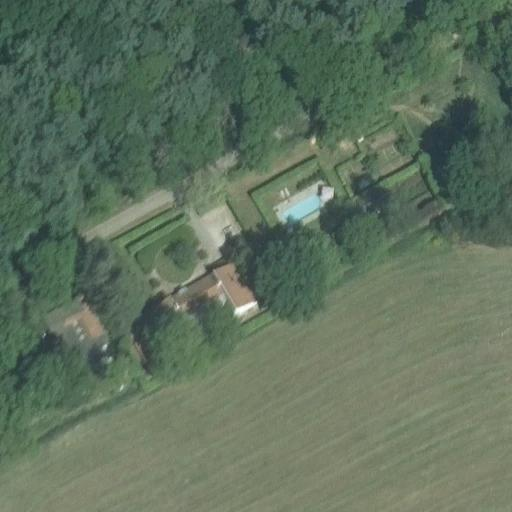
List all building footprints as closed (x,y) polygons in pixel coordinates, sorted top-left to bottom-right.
[(380,193),(355,206),(365,225),(382,216),(384,219),(392,215),(380,193)] [(159,309),(147,317),(159,338),(169,332),(177,348),(213,328),(207,317),(203,310),(224,297),(228,304),(235,316),(255,304),(233,266),(221,274),(221,275),(213,280),(212,279),(168,305),(168,306),(160,310),(159,309)] [(99,321),(102,320),(91,298),(69,308),(72,313),(62,318),(60,314),(62,314),(62,313),(45,321),(55,343),(53,344),(55,349),(58,348),(67,367),(93,355),(92,353),(110,345),(106,336),(99,321)] [(140,329),(122,339),(136,364),(141,362),(143,366),(156,358),(140,329)] [(1,409),(14,428),(33,416),(20,396),(1,409)]
